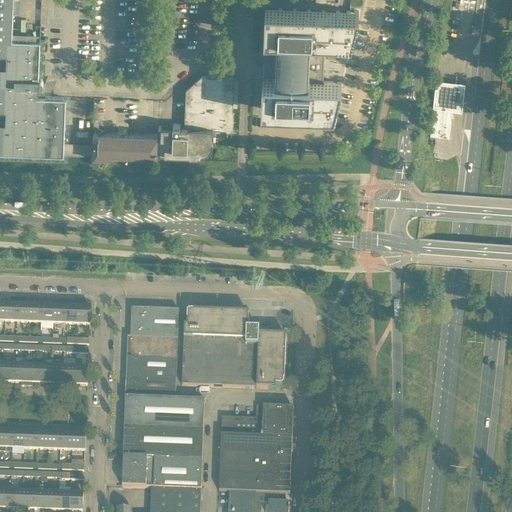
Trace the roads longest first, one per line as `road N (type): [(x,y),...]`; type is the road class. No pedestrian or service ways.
road 1 (primary): [(491,0),(435,511)]
road 2 (secondary): [(398,204),(0,200)]
road 3 (secondary): [(0,218),(393,245)]
road 4 (primary): [(473,511),(511,164)]
road 5 (unclassified): [(304,400),(301,297),(101,287)]
road 6 (primary): [(393,245),(399,511)]
road 7 (unclassified): [(95,511),(101,287)]
road 8 (unclassified): [(207,511),(210,398),(304,400)]
road 9 (primary): [(433,0),(398,204)]
